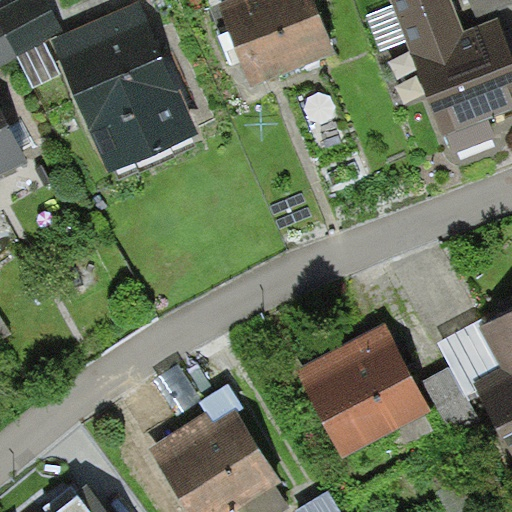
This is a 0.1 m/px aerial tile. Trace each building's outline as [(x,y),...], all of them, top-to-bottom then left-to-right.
[(0,54),(60,25),(47,0),(34,0),(0,17),(0,54)] [(334,46),(315,0),(236,0),(222,6),(252,79),(334,46)] [(447,0),(397,0),(454,147),(494,132),(486,113),(511,102),(511,57),(499,24),(463,38),(447,0)] [(473,0),(480,13),(508,0),(473,0)] [(192,129),(136,5),(79,30),(85,43),(62,53),(112,165),(192,129)] [(0,169),(26,155),(0,105),(0,169)] [(511,368),(511,371),(488,385),(511,427),(504,431),(511,446),(511,311),(488,324),(511,368)] [(454,366),(469,395),(488,385),(511,371),(511,368),(488,324),(444,348),(454,366)] [(419,408),(387,339),(367,348),(361,334),(323,351),(329,364),(306,375),(338,445),(419,408)] [(469,395),(454,366),(425,381),(453,434),(482,418),(469,395)] [(282,474),(239,408),(216,422),(208,410),(174,432),(181,444),(160,458),(194,511),(272,511),(290,501),(275,479),(282,474)] [(343,511),(331,491),(300,509),(301,511),(343,511)]
